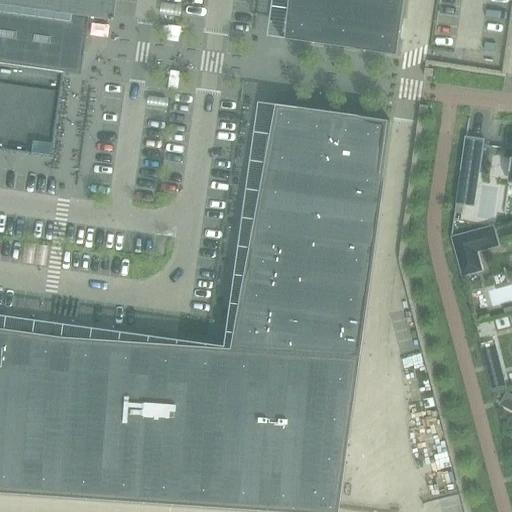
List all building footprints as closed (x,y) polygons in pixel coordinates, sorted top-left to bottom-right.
[(0,0),(0,150),(8,152),(8,153),(11,154),(11,152),(13,153),(13,154),(23,155),(23,154),(28,155),(28,156),(38,157),(38,156),(40,156),(40,158),(51,159),(51,155),(50,155),(50,154),(51,154),(52,150),(51,150),(51,149),(52,149),(53,138),(52,138),(53,137),(54,137),(54,130),(54,125),(55,125),(57,115),(56,114),(56,111),(57,111),(58,104),(57,104),(57,103),(58,103),(59,99),(58,99),(58,97),(59,98),(60,87),(59,87),(60,82),(61,82),(62,73),(78,75),(81,52),(79,52),(80,45),(81,37),(83,37),(86,17),(87,18),(87,17),(107,20),(109,21),(110,18),(109,18),(111,4),(112,4),(112,1),(111,0),(0,0)] [(281,36),(281,39),(282,39),(283,38),(303,40),(303,42),(399,55),(406,0),(286,0),(285,8),(284,8),(284,10),(285,10),(282,36),(281,36)] [(0,330),(0,493),(276,511),(335,511),(357,359),(374,237),(390,121),(294,108),(294,110),(273,107),(273,106),(272,106),(272,107),(273,107),(268,134),(266,133),(266,136),(267,136),(262,162),(261,162),(261,164),(262,164),(257,190),(256,190),(255,192),(257,192),(252,219),(250,218),(250,221),(252,221),(247,247),(245,247),(245,249),(246,249),(241,275),(240,275),(240,277),(241,277),(236,304),(235,304),(234,306),(236,306),(231,332),(230,332),(229,334),(231,334),(228,350),(203,348),(203,347),(201,347),(201,348),(174,346),(175,345),(172,345),(172,346),(146,344),(146,343),(144,343),(143,344),(117,342),(117,341),(115,341),(115,342),(88,340),(88,339),(86,339),(86,340),(59,338),(60,337),(58,337),(57,338),(31,334),(31,333),(29,333),(29,334),(2,330),(3,329),(0,329),(0,330)] [(466,137),(461,171),(462,171),(480,174),(485,140),(467,137),(466,137)] [(457,256),(498,245),(493,226),(452,237),(457,256)] [(502,370),(488,373),(493,392),(506,388),(502,370)]
